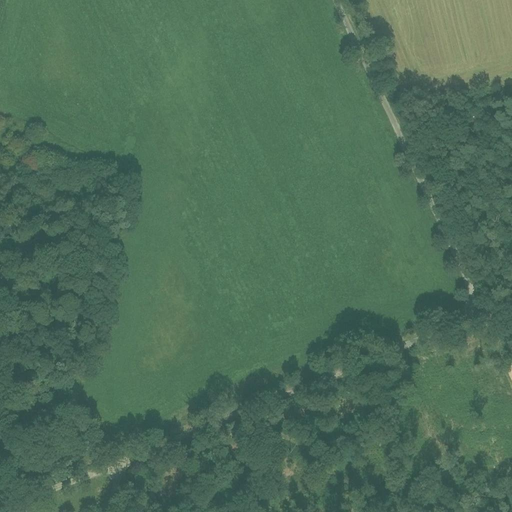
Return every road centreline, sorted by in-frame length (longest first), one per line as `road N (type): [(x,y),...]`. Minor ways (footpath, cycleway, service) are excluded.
road 1 (unclassified): [(9,511),(96,484),(486,315)]
road 2 (unclassified): [(486,315),(336,0)]
road 3 (track): [(235,424),(303,486),(315,511)]
